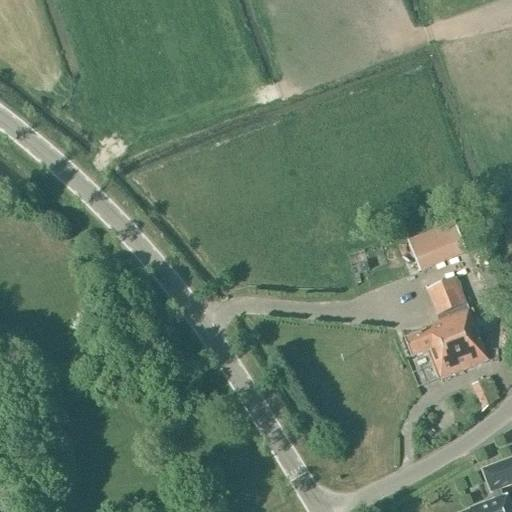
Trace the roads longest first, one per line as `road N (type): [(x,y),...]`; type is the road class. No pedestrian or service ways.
road 1 (unclassified): [(0,118),(64,169),(171,284),(319,511)]
road 2 (unclassified): [(337,511),(439,458),(511,404)]
